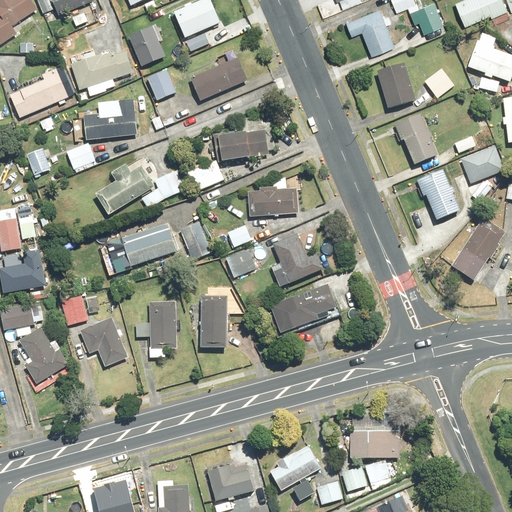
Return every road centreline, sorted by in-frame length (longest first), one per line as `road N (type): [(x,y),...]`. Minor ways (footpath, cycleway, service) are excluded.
road 1 (secondary): [(0,467),(426,351)]
road 2 (tertiary): [(278,0),(426,351)]
road 3 (residential): [(492,511),(426,351)]
